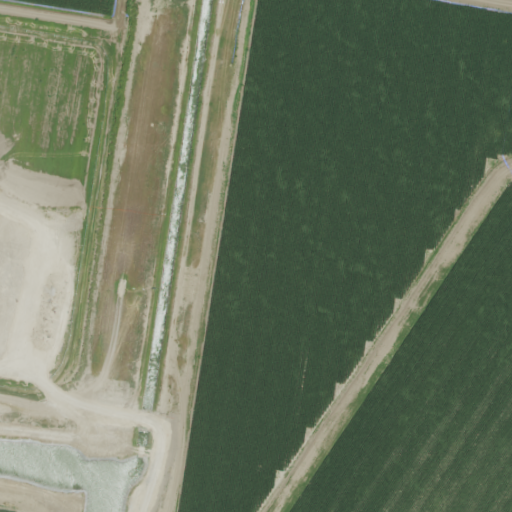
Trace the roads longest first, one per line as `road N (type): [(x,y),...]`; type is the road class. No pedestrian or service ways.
road 1 (residential): [(247,0),(167,511)]
road 2 (residential): [(0,400),(179,430)]
